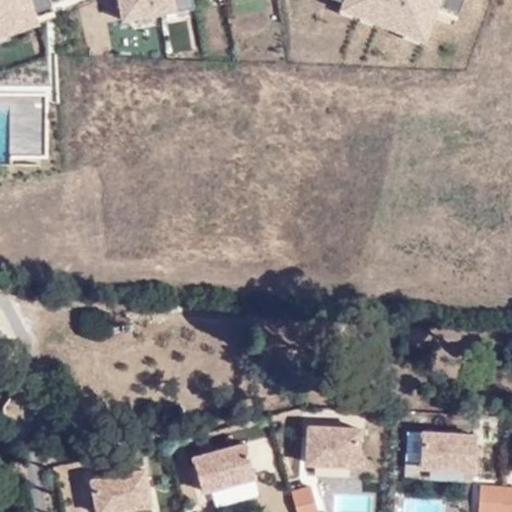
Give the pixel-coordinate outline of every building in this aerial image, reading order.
[(48,0),(0,0),(0,37),(55,18),(48,0)] [(112,0),(118,28),(188,18),(184,0),(112,0)] [(461,0),(339,0),(333,17),(419,48),(431,21),(452,30),(461,0)] [(10,163),(44,161),(42,131),(8,133),(10,163)] [(308,426),(307,463),(358,466),(360,429),(308,426)] [(420,467),(474,470),(476,435),(422,432),(420,467)] [(202,491),(255,477),(245,443),(193,457),(202,491)] [(91,479),(97,511),(107,511),(151,503),(144,469),(91,479)] [(498,511),(500,487),(480,485),(477,511),(498,511)] [(318,511),(311,486),(292,492),(297,511),(318,511)] [(511,511),(511,487),(500,487),(498,511),(511,511)]
